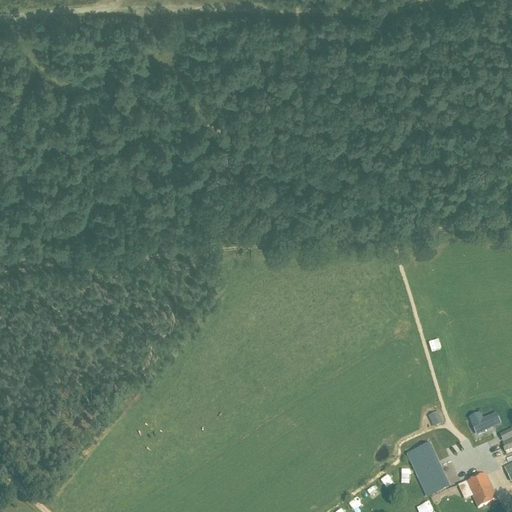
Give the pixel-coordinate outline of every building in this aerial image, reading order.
[(479,413),(470,417),(478,432),(500,422),(496,413),(482,420),(479,413)] [(511,442),(503,446),(506,453),(511,450),(511,442)] [(409,455),(429,497),(449,488),(431,445),(409,455)] [(404,478),(413,473),(408,465),(399,470),(404,478)] [(467,483),(478,509),(497,501),(485,475),(467,483)] [(372,499),(382,495),(379,487),(369,491),(372,499)] [(353,503),(360,511),(363,511),(368,508),(359,498),(353,503)]
